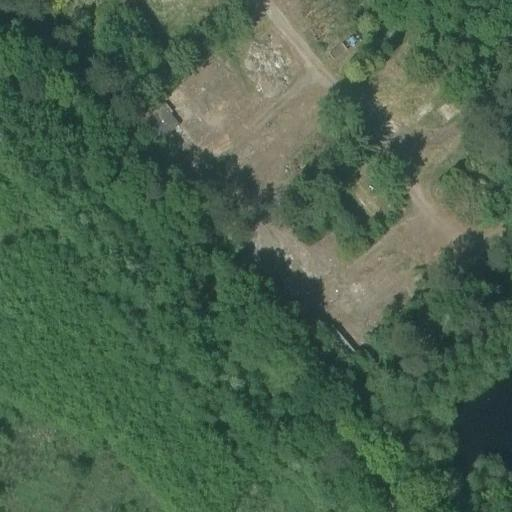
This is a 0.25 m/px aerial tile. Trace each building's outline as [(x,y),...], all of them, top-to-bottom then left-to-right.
[(66,0),(84,19),(104,0),(103,0),(66,0)] [(306,20),(328,0),(305,0),(296,8),(306,20)] [(433,81),(422,90),(429,99),(440,90),(433,81)] [(176,89),(167,96),(174,105),(183,98),(176,89)] [(402,138),(429,113),(409,92),(382,117),(402,138)] [(191,101),(185,107),(191,114),(197,109),(191,101)] [(449,101),(436,112),(446,125),(459,114),(449,101)] [(162,105),(143,121),(156,136),(175,120),(162,105)] [(170,133),(177,146),(188,140),(181,127),(170,133)] [(298,168),(285,180),(294,190),(307,178),(298,168)] [(339,181),(327,192),(361,231),(374,220),(339,181)] [(272,232),(281,243),(270,253),(304,294),(326,276),(283,224),(272,232)] [(260,239),(250,246),(257,255),(267,248),(260,239)] [(288,279),(279,287),(293,304),(303,296),(288,279)] [(346,299),(334,307),(342,319),(354,311),(346,299)]
